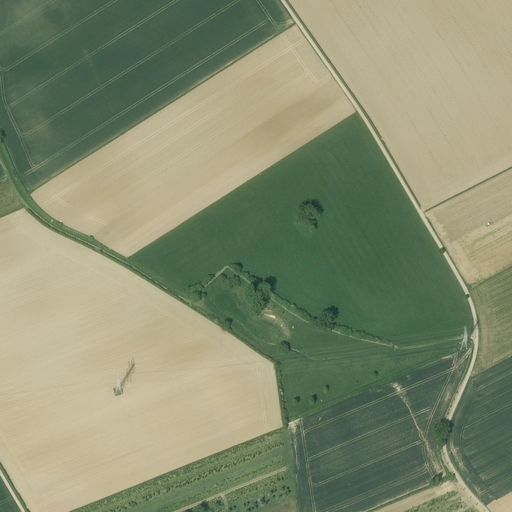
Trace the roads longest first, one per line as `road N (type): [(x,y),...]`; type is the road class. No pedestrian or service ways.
road 1 (unclassified): [(486,511),(455,474),(443,442),(476,346),(467,294),(381,146),(281,0)]
road 2 (track): [(0,160),(41,221),(187,301)]
